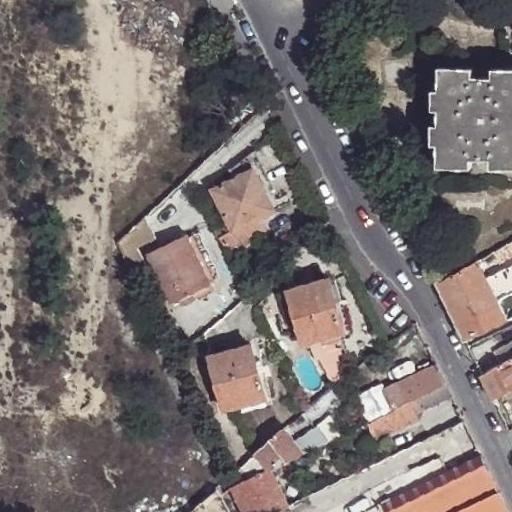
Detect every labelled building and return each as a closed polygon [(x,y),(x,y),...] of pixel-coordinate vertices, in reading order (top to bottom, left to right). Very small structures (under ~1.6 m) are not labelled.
[(0,0),(0,43),(13,43),(15,181),(82,179),(79,41),(46,41),(45,0),(0,0)] [(511,67),(493,67),(493,77),(473,76),(473,67),(439,67),(439,90),(433,90),(433,108),(439,108),(438,124),(432,124),(433,143),(438,143),(438,166),(471,167),(472,159),(491,158),(491,167),(511,167),(511,67)] [(221,238),(229,253),(263,236),(255,221),(274,211),(255,171),(264,167),(259,153),(233,171),(236,181),(214,191),(234,231),(221,238)] [(276,191),(264,167),(255,171),(274,211),(287,205),(285,196),(279,201),(274,193),(276,191)] [(121,243),(132,266),(149,259),(142,243),(162,235),(153,213),(121,243)] [(214,285),(192,233),(151,249),(173,301),(214,285)] [(511,239),(493,251),(500,263),(511,256),(511,239)] [(478,260),(438,284),(465,339),(507,320),(499,303),(489,282),(478,260)] [(511,267),(489,282),(499,303),(511,295),(511,267)] [(343,333),(329,280),(288,291),(303,345),(343,333)] [(265,398),(251,346),(210,356),(225,410),(265,398)] [(477,364),(482,374),(511,357),(511,356),(507,348),(477,364)] [(511,357),(482,374),(494,399),(511,388),(511,357)] [(446,383),(438,364),(400,381),(410,401),(446,383)] [(393,408),(410,401),(400,381),(383,389),(387,396),(393,408)] [(451,392),(446,383),(410,401),(393,408),(367,421),(374,437),(402,423),(417,416),(414,411),(451,392)] [(361,409),(367,421),(393,408),(387,396),(361,409)] [(283,427),(256,451),(270,469),(302,453),(283,427)] [(256,451),(235,470),(242,482),(270,469),(256,451)] [(509,511),(481,455),(380,504),(383,511),(509,511)] [(270,469),(242,482),(231,488),(232,489),(243,511),(277,511),(289,506),(270,469)] [(230,475),(216,487),(220,495),(232,489),(231,488),(242,482),(235,470),(230,475)]
